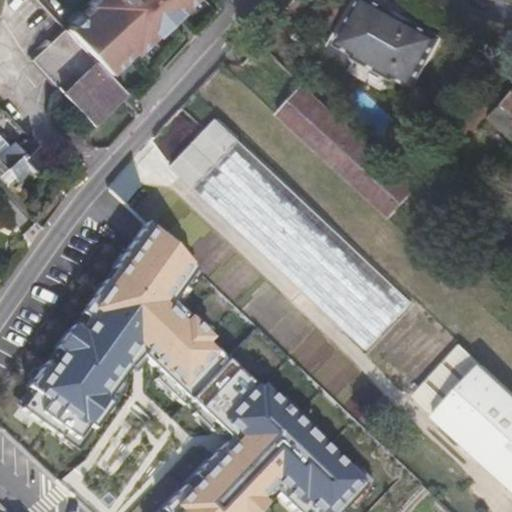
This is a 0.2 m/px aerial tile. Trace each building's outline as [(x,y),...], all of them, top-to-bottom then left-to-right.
[(94,6),(70,28),(111,72),(135,49),(137,51),(174,17),(192,0),(95,0),(92,3),(94,6)] [(391,77),(409,89),(439,38),(366,0),(349,0),(328,42),(353,56),(350,58),(389,81),(391,77)] [(97,123),(130,92),(111,72),(70,28),(37,59),(97,123)] [(389,163),(301,83),(275,112),(387,215),(414,187),(389,163)] [(511,139),(511,90),(485,115),(510,141),(511,139)] [(44,158),(0,110),(0,162),(17,183),(44,158)] [(362,350),(410,304),(216,121),(170,170),(362,350)] [(145,222),(112,268),(119,272),(110,284),(104,280),(80,313),(86,317),(77,330),(71,325),(55,348),(61,353),(52,365),(46,360),(27,386),(34,391),(22,407),(61,435),(66,429),(78,438),(89,423),(95,428),(112,403),(106,399),(129,367),(140,354),(203,413),(198,418),(211,430),(216,425),(228,436),(194,473),(199,478),(189,489),(183,484),(157,511),(256,511),(266,502),(260,496),(270,486),(298,511),(338,511),(366,482),(260,384),(256,388),(205,340),(209,337),(170,301),(194,268),(145,222)] [(511,511),(511,398),(493,381),(496,378),(458,342),(442,358),(479,394),(461,414),(496,447),(483,462),(511,489),(511,511)] [(448,428),(483,462),(496,447),(461,414),(448,428)]
